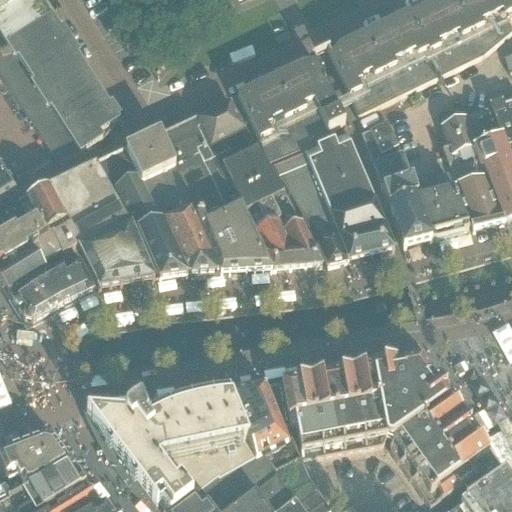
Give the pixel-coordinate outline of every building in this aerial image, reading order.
[(102,142),(109,130),(117,125),(37,0),(0,0),(0,11),(9,26),(0,31),(0,87),(39,149),(27,157),(21,148),(7,158),(22,181),(42,168),(46,174),(80,157),(102,142)] [(401,0),(149,0),(199,99),(401,0)] [(339,50),(325,56),(325,58),(326,57),(358,121),(485,62),(511,38),(511,0),(455,0),(411,22),(409,19),(340,51),(339,50)] [(314,62),(299,69),(301,71),(237,102),(271,167),(334,141),(331,135),(345,128),(313,63),(314,63),(314,62)] [(492,111),(511,165),(511,100),(491,108),(492,111)] [(217,145),(227,168),(258,152),(230,105),(196,122),(212,147),(217,145)] [(506,227),(511,225),(511,165),(492,111),(452,126),(442,129),(452,157),(473,150),(482,172),(485,171),(496,199),(491,201),(501,228),(506,227)] [(444,117),(439,119),(442,129),(452,126),(449,119),(444,117)] [(212,147),(196,122),(160,138),(174,170),(187,198),(220,278),(262,276),(272,275),(221,171),(227,168),(217,145),(212,147)] [(388,124),(371,133),(382,157),(400,148),(388,124)] [(388,212),(403,253),(432,245),(415,202),(417,201),(416,198),(418,197),(404,155),(402,156),(400,148),(382,157),(371,133),(361,137),(389,212),(388,212)] [(139,179),(142,186),(172,171),(174,170),(160,138),(125,154),(139,179)] [(374,206),(346,139),(304,156),(347,266),(348,266),(394,254),(374,206)] [(452,157),(446,159),(451,177),(457,193),(473,235),(501,228),(491,201),(496,199),(485,171),(482,172),(473,150),(452,157)] [(272,275),(321,271),(294,213),(268,169),(258,152),(227,168),(221,171),(272,275)] [(187,280),(161,226),(142,186),(139,179),(125,154),(97,168),(130,230),(131,230),(154,285),(187,280)] [(273,169),(289,194),(297,210),(327,271),(347,266),(304,156),(273,169)] [(0,204),(18,194),(15,189),(0,164),(0,204)] [(47,191),(69,232),(52,241),(61,255),(64,254),(67,260),(76,258),(93,297),(98,295),(100,295),(102,296),(113,294),(114,292),(138,288),(140,289),(151,287),(152,285),(154,285),(131,230),(130,230),(97,168),(47,191)] [(142,186),(161,226),(187,280),(217,278),(172,171),(142,186)] [(415,202),(432,245),(469,235),(448,182),(430,186),(432,194),(418,197),(416,198),(417,201),(415,202)] [(28,218),(11,228),(12,231),(0,237),(0,271),(52,241),(69,232),(47,191),(21,205),(28,218)] [(28,218),(21,205),(0,217),(0,237),(12,231),(11,228),(28,218)] [(0,290),(10,303),(48,278),(67,270),(63,262),(67,260),(64,254),(61,255),(52,241),(0,271),(0,290)] [(64,311),(93,297),(76,258),(67,260),(63,262),(67,270),(48,278),(64,311)] [(10,303),(24,326),(32,328),(64,311),(48,278),(10,303)] [(395,366),(280,387),(287,422),(295,421),(296,431),(302,465),(318,462),(378,451),(381,450),(383,448),(385,445),(386,441),(392,444),(390,448),(390,450),(390,454),(391,457),(430,511),(479,477),(472,467),(488,456),(438,384),(434,386),(420,367),(396,371),(395,366)] [(287,422),(280,387),(273,389),(273,390),(266,391),(267,392),(266,393),(281,435),(296,431),(295,421),(287,422)] [(267,392),(266,391),(247,395),(248,399),(271,455),(262,460),(271,472),(272,473),(297,459),(290,444),(287,446),(286,447),(281,435),(266,393),(267,392)] [(247,395),(231,398),(230,398),(256,463),(262,460),(271,455),(248,399),(247,395)] [(210,406),(191,410),(169,417),(149,427),(140,407),(127,416),(125,419),(125,422),(91,420),(90,421),(91,422),(94,429),(98,436),(101,443),(105,450),(109,457),(114,464),(123,477),(128,483),(133,489),(138,495),(143,501),(154,511),(178,511),(191,503),(208,490),(219,484),(219,483),(256,463),(230,398),(228,399),(230,404),(210,406)] [(0,506),(69,468),(57,452),(52,446),(43,443),(0,460),(0,464),(6,478),(5,479),(6,482),(0,485),(0,488),(0,506)] [(178,511),(226,511),(232,508),(234,510),(275,478),(272,473),(271,472),(262,460),(256,463),(219,483),(219,484),(208,490),(191,503),(178,511)] [(302,465),(282,474),(287,484),(307,475),(302,465)] [(0,511),(45,511),(85,488),(69,468),(0,506),(0,511)] [(312,485),(307,475),(287,484),(292,495),(311,486),(312,485)] [(511,511),(511,490),(504,479),(456,511),(511,511)] [(286,511),(295,505),(277,480),(233,511),(286,511)] [(312,485),(311,486),(294,497),(300,506),(319,494),(313,485),(312,485)] [(93,511),(101,508),(85,488),(45,511),(93,511)] [(303,511),(311,511),(325,504),(319,494),(300,506),(303,511)]
